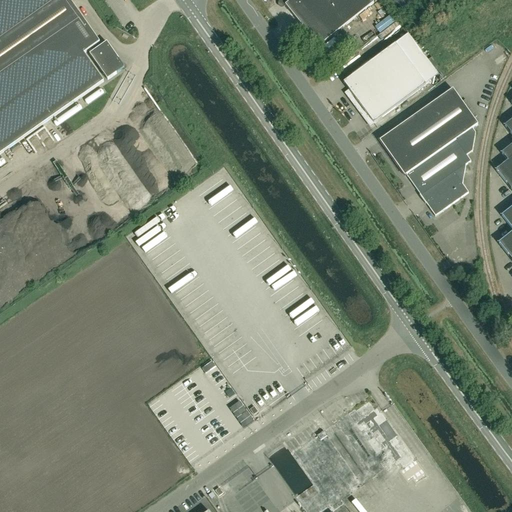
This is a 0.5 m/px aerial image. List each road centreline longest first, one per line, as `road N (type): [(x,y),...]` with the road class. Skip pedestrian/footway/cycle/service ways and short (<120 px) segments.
road 1 (unclassified): [(511,378),(242,0)]
road 2 (tertiary): [(415,329),(182,0)]
road 3 (unclassified): [(415,329),(166,511)]
road 4 (unknown): [(402,511),(432,483),(362,367)]
road 5 (tertiary): [(511,461),(415,329)]
